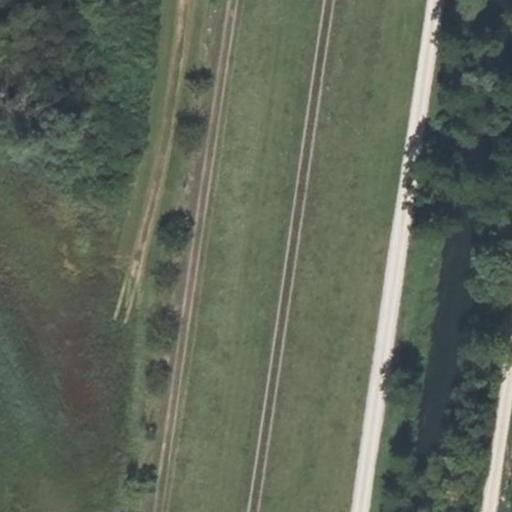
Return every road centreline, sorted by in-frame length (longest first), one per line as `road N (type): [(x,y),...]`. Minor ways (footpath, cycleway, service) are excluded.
road 1 (track): [(250,511),(327,0)]
road 2 (track): [(234,0),(157,511)]
road 3 (track): [(358,511),(435,0)]
road 4 (track): [(489,511),(511,365)]
